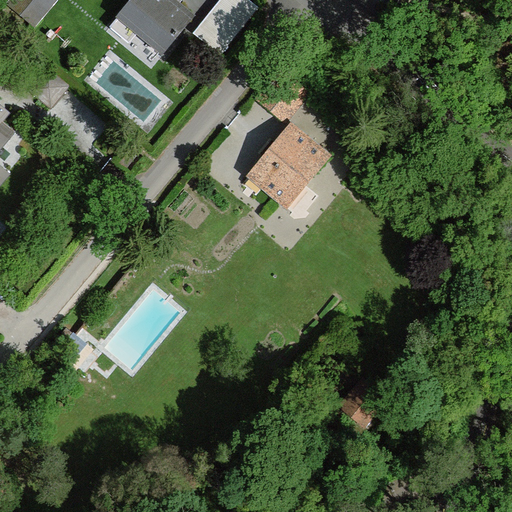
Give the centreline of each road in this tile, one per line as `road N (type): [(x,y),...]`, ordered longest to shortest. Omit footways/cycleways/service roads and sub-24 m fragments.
road 1 (residential): [(306,0),(0,366)]
road 2 (residential): [(511,160),(325,0)]
road 3 (tertiary): [(454,511),(511,306)]
road 4 (unknown): [(44,119),(145,191)]
